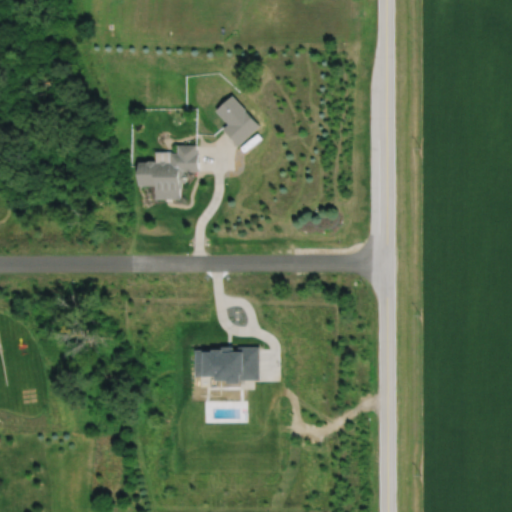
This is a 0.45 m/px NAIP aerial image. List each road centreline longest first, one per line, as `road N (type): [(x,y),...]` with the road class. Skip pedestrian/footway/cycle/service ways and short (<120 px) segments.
road 1 (residential): [(394,511),(391,0)]
road 2 (residential): [(393,279),(0,269)]
